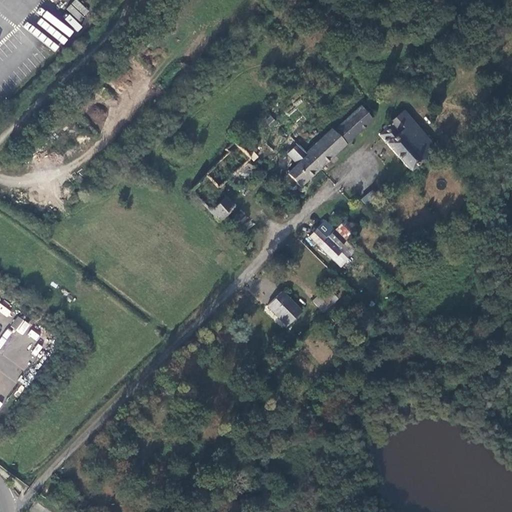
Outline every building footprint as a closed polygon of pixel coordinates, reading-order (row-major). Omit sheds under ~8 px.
[(79,20),(88,11),(77,0),(74,0),(67,8),(79,20)] [(372,111),(370,108),(364,103),(337,128),(336,127),(309,151),(311,153),(306,156),(318,170),(370,122),(366,117),(372,111)] [(410,171),(439,146),(436,142),(433,145),(402,111),(392,120),(388,125),(389,126),(385,129),(383,127),(381,130),(382,131),(378,136),(410,171)] [(188,191),(216,221),(231,205),(217,190),(232,175),(249,158),(232,141),(222,150),(226,155),(188,191)] [(299,188),(318,170),(306,156),(296,146),(286,155),(297,165),(287,175),(299,188)] [(260,170),(249,158),(232,175),(242,186),(243,185),(260,170)] [(359,199),(367,207),(380,197),(375,191),(368,197),(365,194),(359,199)] [(337,251),(345,242),(335,232),(325,222),(316,231),(337,251)] [(345,242),(347,240),(354,232),(344,222),(335,232),(345,242)] [(339,254),(337,251),(316,231),(308,238),(331,261),(339,254)] [(266,307),(285,327),(300,312),(282,293),(266,307)] [(311,303),(322,314),(336,299),(331,295),(328,297),(327,296),(321,302),(317,298),(311,303)] [(16,319),(11,326),(22,334),(27,327),(25,325),(27,323),(20,318),(18,321),(16,319)] [(31,329),(27,336),(37,341),(40,335),(31,329)]
